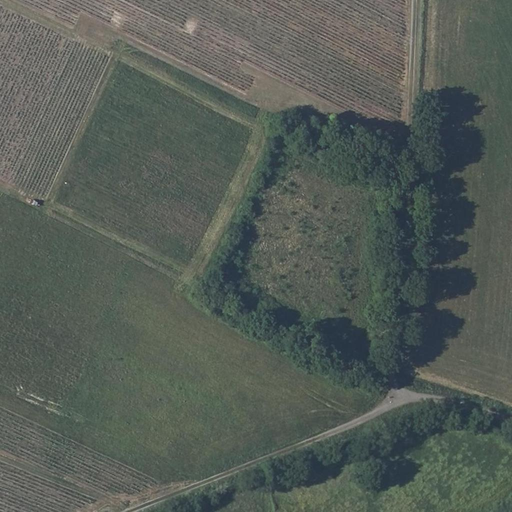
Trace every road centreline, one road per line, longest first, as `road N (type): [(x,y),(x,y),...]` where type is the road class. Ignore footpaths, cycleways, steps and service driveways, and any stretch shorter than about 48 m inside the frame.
road 1 (track): [(408,394),(392,370),(414,0)]
road 2 (track): [(125,511),(408,394)]
